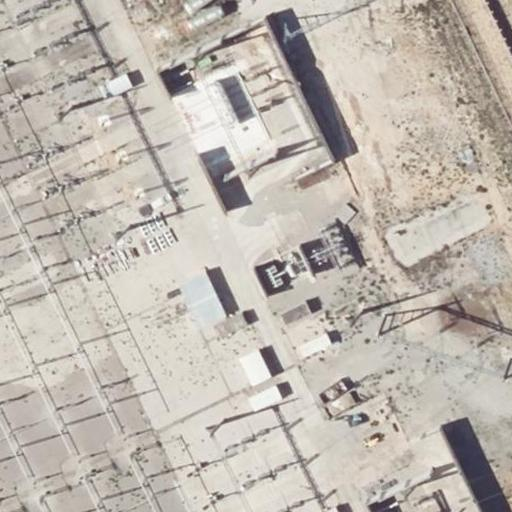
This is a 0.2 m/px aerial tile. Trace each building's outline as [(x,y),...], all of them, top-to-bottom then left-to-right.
[(135,86),(131,74),(103,87),(109,99),(135,86)] [(313,312),(308,301),(283,314),(287,324),(313,312)] [(250,324),(244,312),(218,326),(225,338),(250,324)] [(272,376),(259,351),(239,361),(251,386),(272,376)] [(282,397),(277,387),(249,401),(254,410),(282,397)] [(378,511),(417,511),(426,508),(419,496),(432,489),(425,474),(372,501),(378,511)]
